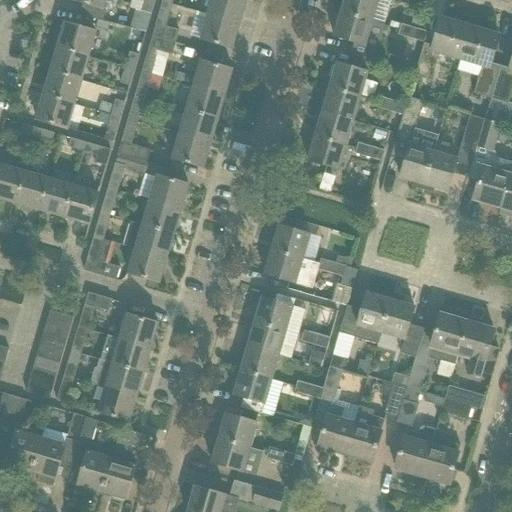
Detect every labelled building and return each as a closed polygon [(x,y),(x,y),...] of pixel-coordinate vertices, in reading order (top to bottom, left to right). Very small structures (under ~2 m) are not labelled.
[(102,10),(105,0),(71,0),(83,4),(79,15),(100,21),(102,10)] [(154,0),(144,0),(141,13),(141,15),(149,17),(150,14),(154,0)] [(245,0),(212,0),(208,16),(239,25),(247,0),(245,0)] [(344,0),(341,13),(372,22),(378,0),(344,0)] [(161,1),(151,36),(175,43),(179,31),(165,27),(171,4),(161,1)] [(134,11),(129,28),(145,33),(149,17),(141,15),(141,13),(134,11)] [(372,22),(341,13),(334,38),(365,47),(372,22)] [(239,25),(208,16),(200,40),(232,49),(239,25)] [(439,53),(461,59),(470,28),(469,28),(468,29),(456,26),(457,24),(441,20),(432,51),(422,48),(414,76),(431,81),(439,53)] [(57,48),(87,57),(94,33),(64,24),(57,48)] [(398,36),(411,39),(414,29),(401,25),(398,36)] [(473,94),(491,99),(499,70),(490,68),(499,36),(483,32),(483,33),(470,30),(471,28),(470,28),(461,59),(481,65),(473,94)] [(414,29),(411,39),(424,43),(427,33),(414,29)] [(151,36),(141,71),(151,74),(158,51),(172,55),(175,43),(151,36)] [(57,48),(50,72),(80,81),(87,57),(57,48)] [(129,52),(125,67),(134,70),(138,54),(129,52)] [(199,61),(192,85),(225,95),(232,70),(199,61)] [(499,70),(491,99),(507,104),(511,86),(511,61),(509,73),(499,70)] [(337,64),(329,88),(360,97),(368,73),(337,64)] [(134,70),(125,67),(120,84),(129,86),(134,70)] [(141,71),(134,95),(144,98),(151,74),(141,71)] [(50,72),(43,96),(73,105),(80,81),(50,72)] [(176,73),(173,80),(188,84),(190,77),(176,73)] [(192,85),(185,110),(218,120),(225,95),(192,85)] [(329,88),(322,113),(353,122),(360,97),(329,88)] [(134,95),(127,120),(137,123),(144,98),(134,95)] [(73,105),(43,96),(36,120),(66,129),(73,105)] [(380,97),(376,108),(389,112),(392,101),(380,97)] [(402,116),(396,136),(411,141),(412,141),(415,130),(423,102),(407,98),(405,105),(402,116)] [(115,100),(110,116),(120,119),(124,103),(115,100)] [(392,101),(389,112),(402,116),(405,105),(392,101)] [(185,110),(178,135),(211,144),(218,120),(185,110)] [(322,113),(315,137),(346,146),(353,122),(322,113)] [(469,115),(458,154),(472,158),(484,119),(469,115)] [(120,119),(110,116),(104,140),(112,142),(120,119)] [(484,119),(472,158),(485,162),(483,168),(480,181),(474,200),(486,204),(486,203),(499,206),(499,207),(500,208),(509,176),(510,176),(511,167),(511,163),(494,158),(495,153),(493,152),(492,149),(500,124),(484,119)] [(127,120),(117,153),(136,159),(147,162),(150,150),(131,145),(137,123),(127,120)] [(21,134),(35,138),(38,129),(24,125),(21,134)] [(38,129),(35,138),(41,140),(53,143),(55,134),(38,129)] [(406,160),(400,179),(413,183),(412,187),(422,191),(434,152),(438,137),(415,130),(412,141),(411,141),(410,145),(406,160)] [(211,144),(178,135),(171,159),(204,169),(211,144)] [(346,146),(315,137),(308,162),(339,171),(346,146)] [(68,148),(84,152),(86,144),(70,139),(68,148)] [(355,154),(367,158),(371,147),(358,143),(355,154)] [(86,144),(84,152),(97,156),(95,163),(106,166),(110,151),(86,144)] [(371,147),(367,158),(380,162),(384,151),(371,147)] [(434,152),(422,191),(433,194),(434,189),(447,193),(453,174),(458,159),(434,152)] [(114,165),(107,188),(117,191),(125,166),(133,169),(136,159),(117,153),(114,165)] [(0,170),(0,199),(16,204),(25,173),(1,166),(0,170)] [(501,208),(499,214),(511,217),(511,167),(510,176),(509,176),(500,208),(501,208)] [(16,204),(40,211),(49,180),(25,173),(16,204)] [(156,176),(149,200),(181,210),(188,185),(156,176)] [(40,211),(64,218),(73,187),(49,180),(40,211)] [(73,187),(64,218),(89,225),(98,194),(73,187)] [(107,188),(100,213),(110,216),(117,191),(107,188)] [(149,200),(142,225),(174,234),(181,210),(149,200)] [(100,213),(93,238),(103,240),(110,216),(100,213)] [(123,246),(135,250),(167,259),(174,234),(142,225),(130,221),(123,246)] [(279,226),(271,251),(301,259),(308,235),(279,226)] [(103,240),(93,238),(83,271),(116,280),(120,268),(107,264),(113,243),(103,240)] [(167,259),(135,250),(128,274),(159,284),(167,259)] [(317,269),(318,264),(301,259),(271,251),(264,275),(294,284),(298,270),(315,275),(317,269)] [(330,273),(333,262),(320,258),(318,264),(317,269),(324,272),(330,273)] [(343,277),(346,268),(346,266),(333,262),(330,273),(343,277)] [(88,293),(78,327),(88,330),(94,308),(108,312),(111,300),(88,293)] [(367,293),(355,332),(353,338),(354,338),(377,344),(381,334),(392,296),(381,293),(380,297),(367,293)] [(402,299),(392,296),(381,334),(404,341),(414,307),(401,303),(402,299)] [(262,298),(255,322),(286,331),(293,307),(262,298)] [(70,330),(74,318),(50,311),(47,323),(70,330)] [(126,315),(119,339),(151,349),(158,324),(126,315)] [(409,377),(406,387),(420,391),(428,364),(426,364),(427,359),(440,362),(440,361),(454,365),(456,357),(457,357),(467,324),(452,320),(452,319),(440,315),(429,354),(417,350),(414,358),(415,358),(415,361),(414,360),(409,377)] [(255,322),(248,347),(279,356),(286,331),(255,322)] [(43,334),(67,341),(70,330),(47,323),(43,334)] [(467,324),(457,357),(469,361),(466,373),(480,378),(493,331),(482,327),(481,328),(467,324)] [(78,327),(71,352),(81,355),(88,330),(78,327)] [(332,355),(347,360),(348,360),(354,338),(353,338),(355,332),(340,327),(332,355)] [(300,342),(313,345),(317,335),(304,331),(300,342)] [(43,334),(36,357),(60,364),(67,341),(43,334)] [(317,335),(313,345),(326,349),(330,338),(317,335)] [(119,339),(112,364),(144,373),(151,349),(119,339)] [(400,354),(414,358),(417,350),(403,345),(400,354)] [(0,346),(0,358),(5,360),(9,349),(0,346)] [(248,347),(240,371),(272,380),(279,356),(248,347)] [(71,352),(64,377),(74,379),(81,355),(71,352)] [(332,355),(329,366),(342,370),(345,370),(347,360),(332,355)] [(36,357),(33,369),(56,376),(60,364),(36,357)] [(112,364),(105,389),(137,398),(144,373),(112,364)] [(322,389),(319,399),(333,403),(342,370),(329,366),(323,389),(322,389)] [(33,369),(29,380),(53,387),(56,376),(33,369)] [(272,380),(240,371),(233,396),(264,405),(272,380)] [(391,384),(392,385),(393,384),(406,387),(409,377),(394,373),(391,384)] [(74,379),(64,377),(56,401),(66,404),(74,379)] [(53,387),(29,380),(26,392),(49,399),(53,387)] [(294,392),(307,396),(310,385),(297,381),(294,392)] [(384,414),(397,417),(406,387),(393,384),(392,385),(384,414)] [(448,384),(444,398),(470,406),(475,392),(448,384)] [(307,396),(319,399),(322,389),(310,385),(307,396)] [(406,387),(397,417),(395,422),(411,426),(417,403),(416,403),(420,391),(406,387)] [(137,398),(105,389),(98,413),(129,422),(137,398)] [(441,407),(444,398),(426,393),(424,402),(441,407)] [(0,401),(0,419),(6,422),(13,397),(2,394),(0,401)] [(13,397),(6,422),(18,425),(26,400),(13,397)] [(470,406),(444,398),(441,407),(440,411),(467,419),(470,406)] [(318,446),(345,454),(354,424),(339,420),(343,407),(331,404),(318,446)] [(354,424),(345,454),(372,462),(385,419),(373,415),(373,412),(359,408),(354,424)] [(66,439),(77,442),(85,417),(73,414),(66,439)] [(226,414),(219,439),(249,448),(256,423),(226,414)] [(77,487),(101,493),(111,458),(98,454),(100,445),(90,442),(96,421),(85,417),(77,442),(78,442),(72,464),(83,467),(77,487)] [(395,469),(422,477),(431,444),(432,444),(433,439),(435,431),(424,427),(416,432),(406,429),(395,469)] [(111,458),(101,493),(126,501),(136,466),(127,463),(132,446),(141,448),(145,436),(120,428),(116,441),(111,458)] [(7,466),(30,472),(40,438),(17,431),(7,466)] [(40,438),(30,472),(38,475),(37,482),(53,487),(55,480),(65,445),(40,438)] [(249,448),(219,439),(211,464),(242,473),(249,448)] [(431,444),(422,477),(449,484),(460,446),(433,439),(432,444),(431,444)] [(279,462),(282,452),(269,448),(266,459),(279,462)] [(292,466),(295,456),(282,452),(279,462),(292,466)] [(187,511),(220,511),(225,495),(195,486),(187,511)] [(256,487),(251,503),(260,505),(278,511),(279,511),(283,495),(282,495),(264,490),(256,487)]
